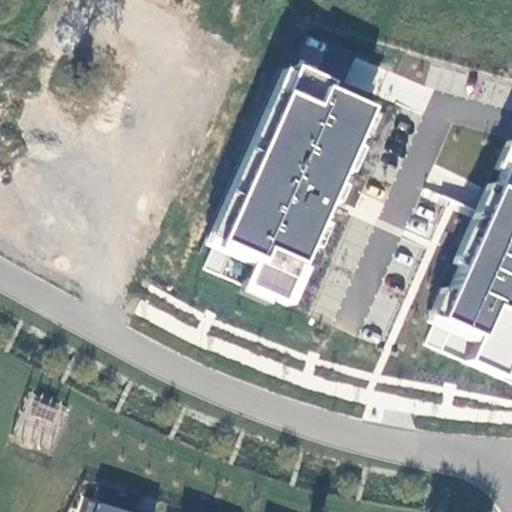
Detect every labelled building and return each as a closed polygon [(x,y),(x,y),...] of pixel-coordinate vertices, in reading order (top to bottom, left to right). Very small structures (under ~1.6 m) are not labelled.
[(370,92),(380,67),(354,57),(344,82),(370,92)] [(285,64),(205,247),(209,249),(201,269),(281,306),(374,107),(285,64)] [(511,142),(507,140),(427,322),(432,325),(424,345),(503,382),(511,362),(511,142)] [(69,407),(29,394),(10,441),(50,457),(69,407)] [(125,511),(98,503),(94,511),(125,511)]
